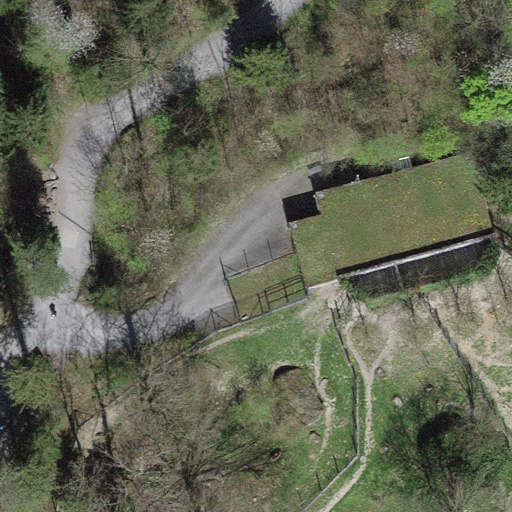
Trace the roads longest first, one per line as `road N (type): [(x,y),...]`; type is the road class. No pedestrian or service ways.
road 1 (track): [(292,0),(88,133),(69,264),(4,379),(0,401)]
road 2 (track): [(35,323),(141,328),(285,281)]
